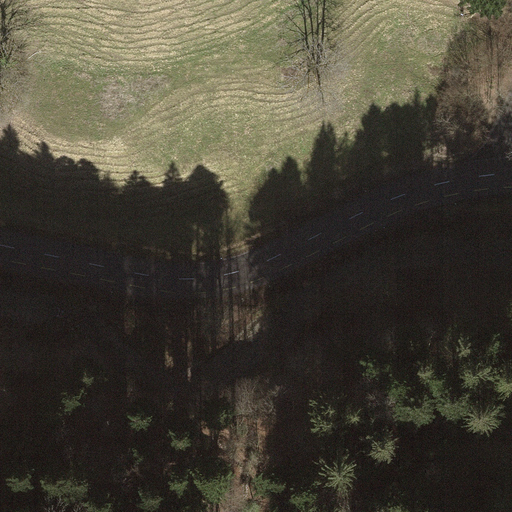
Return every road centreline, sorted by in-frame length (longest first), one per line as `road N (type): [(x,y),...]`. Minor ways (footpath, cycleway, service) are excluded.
road 1 (tertiary): [(478,178),(420,190),(220,278),(160,279),(0,247)]
road 2 (track): [(125,273),(208,367),(361,322),(511,329)]
